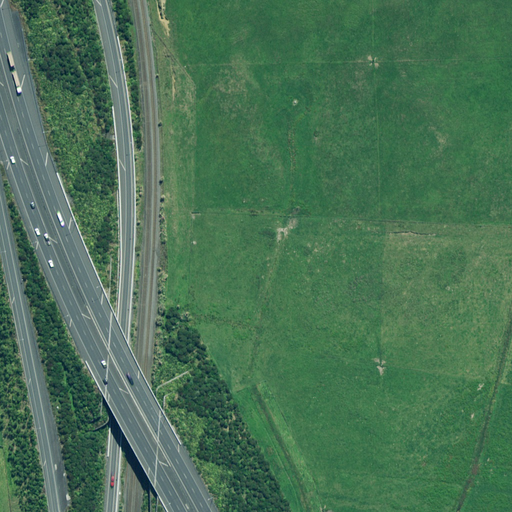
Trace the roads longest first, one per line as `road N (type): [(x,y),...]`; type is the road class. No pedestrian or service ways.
road 1 (motorway): [(0,28),(70,247),(204,511)]
road 2 (motorway): [(102,0),(121,90),(129,195),(108,511)]
road 3 (motorway): [(179,511),(84,335),(0,114)]
road 4 (motorway): [(55,511),(0,209)]
